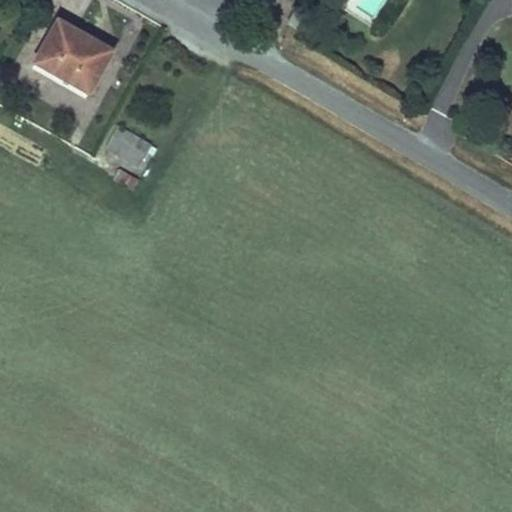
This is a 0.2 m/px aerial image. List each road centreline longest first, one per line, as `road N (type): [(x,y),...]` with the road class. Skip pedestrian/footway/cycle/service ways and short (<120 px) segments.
road 1 (unclassified): [(511,204),(276,60)]
road 2 (unclassified): [(276,60),(172,0)]
